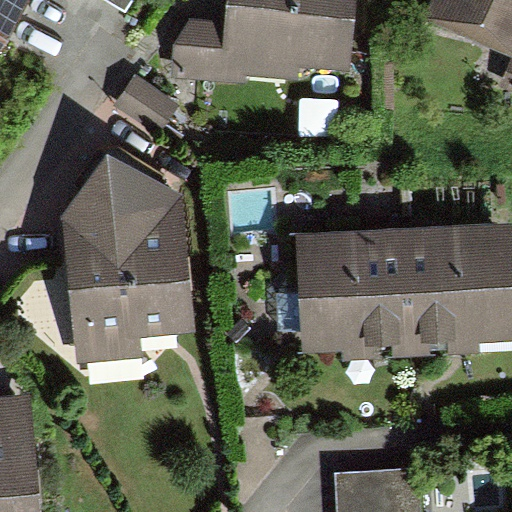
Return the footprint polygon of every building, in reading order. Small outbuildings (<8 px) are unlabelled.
[(0,0),(0,36),(21,0),(0,0)] [(225,0),(225,15),(185,12),(181,69),(245,74),(245,66),(299,70),(300,57),(347,60),(352,0),(225,0)] [(511,0),(427,0),(423,11),(511,49),(511,0)] [(511,64),(508,63),(498,86),(511,92),(511,64)] [(179,98),(135,70),(116,100),(160,128),(179,98)] [(62,202),(77,355),(143,350),(142,326),(192,322),(182,184),(107,135),(62,202)] [(511,209),(410,215),(417,350),(484,346),(483,336),(511,334),(511,209)] [(344,354),(417,350),(410,215),(295,220),(301,342),(343,341),(344,354)] [(42,511),(28,385),(0,387),(0,511),(42,511)] [(418,511),(416,464),(336,468),(338,511),(418,511)]
